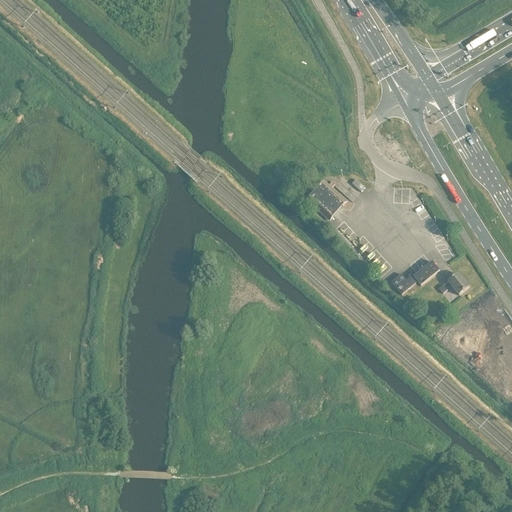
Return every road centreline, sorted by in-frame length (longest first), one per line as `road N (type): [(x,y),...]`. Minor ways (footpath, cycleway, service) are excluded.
road 1 (unclassified): [(511,306),(431,183),(372,153),(370,125),(404,100)]
road 2 (primary): [(404,100),(511,278)]
road 3 (primary): [(511,212),(439,93)]
